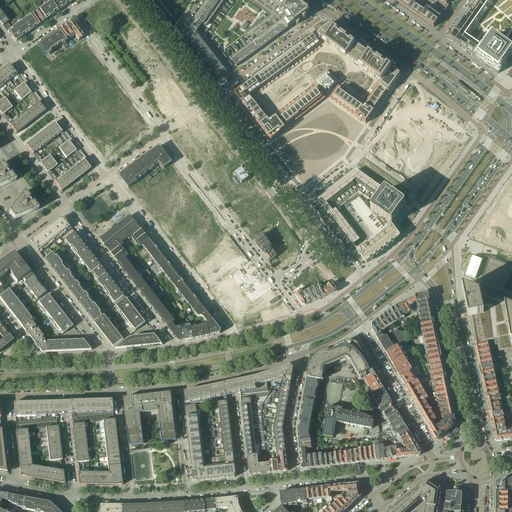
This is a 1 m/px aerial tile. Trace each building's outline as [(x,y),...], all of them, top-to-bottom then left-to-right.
[(38,0),(33,4),(38,11),(45,21),(57,12),(51,2),(48,4),(47,3),(42,7),(39,3),(43,1),(42,0),(38,0)] [(70,4),(66,0),(53,0),(51,2),(57,12),(68,5),(70,4)] [(212,0),(211,0),(209,4),(218,10),(221,6),(212,0)] [(247,0),(262,10),(266,13),(268,15),(269,15),(269,16),(268,17),(245,33),(244,34),(245,35),(250,43),(251,43),(257,51),(287,30),(291,27),(294,25),(309,14),(309,10),(304,7),(299,4),(294,0),(247,0)] [(394,0),(420,18),(433,28),(449,6),(446,4),(440,0),(394,0)] [(511,0),(476,0),(449,40),(476,59),(498,74),(511,54),(511,0)] [(209,4),(206,8),(215,14),(218,10),(209,4)] [(206,8),(203,12),(212,18),(215,14),(206,8)] [(34,13),(34,14),(41,24),(45,21),(38,11),(36,13),(35,12),(34,13)] [(203,12),(200,16),(209,23),(212,18),(203,12)] [(10,21),(5,14),(0,18),(0,23),(3,27),(7,23),(10,21)] [(12,21),(13,23),(22,16),(21,14),(12,21)] [(41,24),(34,14),(32,15),(31,14),(29,15),(30,17),(37,27),(41,24)] [(197,20),(197,21),(202,24),(205,26),(206,27),(209,23),(200,16),(197,20)] [(16,42),(37,27),(30,17),(26,19),(11,29),(7,33),(14,41),(16,42)] [(196,19),(191,26),(198,31),(199,30),(198,30),(202,24),(197,21),(197,20),(196,19)] [(83,37),(74,26),(72,22),(70,22),(66,24),(75,36),(74,36),(78,41),(83,37)] [(11,29),(7,23),(3,27),(7,33),(11,29)] [(75,36),(66,24),(62,27),(71,39),(74,36),(75,36)] [(319,45),(306,64),(324,76),(323,77),(316,82),(319,85),(325,91),(327,89),(329,91),(335,84),(338,87),(330,98),(332,100),(333,98),(335,100),(334,101),(334,102),(336,103),(337,101),(339,103),(338,104),(340,106),(340,105),(341,104),(343,106),(342,107),(344,108),(345,107),(347,108),(346,109),(346,110),(347,111),(348,111),(349,110),(351,111),(350,112),(350,113),(351,114),(352,114),(352,112),(355,114),(354,115),(365,124),(374,112),(373,111),(387,92),(388,93),(400,75),(391,68),(390,69),(382,63),(372,56),(372,57),(351,41),(341,34),(342,34),(333,28),(334,28),(329,24),(326,26),(317,33),(313,36),(312,36),(313,36),(313,37),(319,45)] [(191,26),(187,33),(190,37),(198,31),(191,26)] [(71,39),(62,27),(58,30),(66,41),(66,42),(71,39)] [(57,46),(61,43),(65,49),(69,47),(65,42),(66,41),(58,30),(37,44),(44,54),(45,56),(50,52),(49,51),(53,49),(54,50),(58,47),(57,46)] [(198,31),(190,37),(193,41),(202,35),(199,31),(199,30),(198,31)] [(202,35),(193,41),(196,45),(205,39),(202,35)] [(313,36),(309,39),(309,40),(315,48),(319,45),(313,37),(313,36)] [(205,39),(196,45),(199,49),(208,43),(205,39)] [(309,39),(305,42),(306,43),(311,50),(315,48),(309,40),(309,39)] [(305,42),(301,45),(302,46),(307,53),(311,50),(306,43),(305,42)] [(208,43),(199,49),(203,53),(211,47),(208,43)] [(250,43),(247,46),(253,54),(257,51),(251,43),(250,43)] [(298,48),(297,48),(298,48),(303,56),(307,53),(302,46),(301,45),(301,46),(298,48)] [(247,46),(243,49),(249,57),(253,54),(247,46)] [(211,47),(203,53),(206,57),(214,51),(211,47)] [(294,50),(294,51),(300,59),(303,56),(298,48),(297,48),(294,50)] [(243,49),(239,52),(245,60),(249,57),(243,49)] [(214,51),(206,57),(209,61),(217,55),(214,51)] [(290,53),(290,54),(296,62),(300,59),(294,51),(293,51),(290,53)] [(239,52),(235,55),(241,63),(245,60),(239,52)] [(290,54),(286,57),(292,65),(296,62),(290,54),(289,54),(290,54)] [(217,55),(209,61),(212,65),(220,59),(217,55)] [(235,55),(230,58),(237,67),(241,63),(235,55)] [(286,57),(282,60),(288,67),(292,65),(286,57)] [(220,59),(212,65),(215,69),(224,63),(220,59)] [(282,60),(278,63),(284,70),(288,67),(282,60)] [(224,63),(215,69),(218,73),(227,67),(224,63)] [(278,63),(274,65),(280,73),(284,70),(278,63)] [(37,102),(31,93),(23,84),(17,75),(9,65),(0,72),(0,83),(2,86),(15,76),(22,85),(13,91),(21,101),(27,96),(30,94),(31,96),(36,103),(23,113),(31,123),(45,112),(37,102)] [(274,65),(270,68),(276,76),(280,73),(274,65)] [(227,67),(218,73),(221,78),(230,71),(227,67)] [(266,70),(266,71),(272,79),(276,76),(270,68),(267,71),(266,70)] [(263,73),(262,74),(263,74),(268,82),(272,79),(266,71),(263,73)] [(259,76),(258,76),(259,77),(264,85),(268,82),(263,74),(262,74),(259,76)] [(255,79),(254,79),(255,80),(260,87),(264,85),(259,77),(258,76),(258,77),(255,79)] [(254,79),(250,82),(251,82),(257,90),(260,87),(255,80),(254,79)] [(250,82),(246,84),(247,85),(253,93),(257,90),(251,82),(250,82)] [(5,100),(4,98),(0,101),(0,88),(2,86),(0,83),(0,112),(2,116),(9,124),(16,134),(31,123),(23,113),(10,123),(3,115),(12,108),(8,103),(5,100)] [(246,84),(243,87),(243,88),(248,94),(249,96),(253,93),(247,85),(246,84)] [(243,87),(234,94),(236,96),(237,98),(238,99),(239,101),(248,94),(243,88),(243,87)] [(268,120),(259,126),(270,141),(287,128),(285,127),(287,125),(288,126),(289,127),(290,125),(289,124),(291,122),(292,124),(294,123),(294,122),(293,121),(295,119),(296,121),(298,120),(297,118),(299,116),(300,118),(302,117),(301,115),(303,113),(304,115),(305,114),(304,112),(306,111),(307,112),(308,112),(309,111),(308,109),(310,108),(311,109),(313,108),(312,106),(314,105),(315,106),(317,105),(316,103),(318,102),(319,103),(321,102),(320,100),(322,99),(323,100),(325,99),(316,87),(314,88),(276,117),(273,119),(271,116),(267,119),(268,120)] [(248,94),(239,101),(240,102),(244,107),(253,101),(251,98),(249,96),(248,94)] [(253,101),(244,107),(245,108),(247,111),(256,104),(253,101)] [(256,104),(247,111),(248,111),(248,112),(250,115),(259,108),(256,104)] [(259,108),(250,115),(251,116),(252,117),(253,118),(262,112),(259,108)] [(262,112),(253,118),(255,121),(256,122),(265,116),(262,112)] [(265,116),(256,122),(258,125),(259,126),(268,120),(267,119),(265,116)] [(76,151),(70,144),(68,141),(62,133),(54,123),(39,134),(47,144),(60,134),(67,142),(58,149),(66,159),(74,152),(81,160),(68,171),(76,180),(90,169),(82,159),(76,151)] [(25,145),(33,155),(39,164),(42,166),(45,171),(47,173),(54,182),(61,192),(61,191),(65,189),(68,186),(72,183),(76,180),(68,171),(65,173),(64,174),(61,176),(58,178),(57,179),(55,181),(48,172),(57,166),(49,156),(41,163),(34,154),(36,152),(39,156),(42,153),(40,150),(43,147),(47,144),(39,134),(36,137),(32,140),(29,143),(25,145)] [(172,163),(161,148),(160,147),(151,153),(150,153),(149,154),(148,154),(148,155),(147,156),(146,157),(154,166),(159,162),(164,169),(172,163)] [(140,177),(154,166),(146,157),(143,158),(141,160),(138,163),(135,164),(133,166),(132,167),(140,177)] [(0,166),(0,187),(15,181),(10,174),(9,175),(6,172),(7,170),(2,164),(0,166)] [(140,177),(132,167),(130,168),(128,170),(119,176),(128,188),(129,188),(136,182),(137,181),(136,180),(140,177)] [(236,175),(233,177),(236,180),(239,178),(247,172),(245,170),(243,167),(235,174),(236,175)] [(349,176),(348,177),(352,182),(354,181),(360,173),(359,172),(357,171),(356,171),(354,173),(353,173),(350,175),(349,176)] [(239,178),(236,180),(237,182),(240,180),(242,183),(250,177),(247,172),(239,178)] [(360,173),(354,181),(358,184),(363,176),(363,175),(360,173)] [(363,176),(358,184),(362,186),(367,178),(364,176),(363,176)] [(345,180),(344,180),(350,188),(353,185),(354,185),(352,182),(348,177),(347,177),(346,179),(345,180)] [(367,178),(362,186),(366,189),(371,181),(368,179),(367,178)] [(342,182),(340,183),(346,191),(350,188),(344,180),(343,181),(342,182)] [(371,181),(366,189),(370,192),(375,184),(372,182),(371,181)] [(155,199),(158,202),(165,196),(155,183),(149,186),(155,194),(150,198),(152,201),(155,199)] [(337,185),(336,186),(342,194),(346,191),(340,183),(338,185),(337,185)] [(375,184),(370,192),(374,195),(379,187),(378,186),(376,185),(375,184)] [(334,187),(332,189),(338,197),(342,194),(336,186),(336,187),(334,187)] [(379,187),(374,195),(378,198),(383,190),(382,189),(380,187),(379,187)] [(329,191),(329,192),(335,200),(338,197),(332,189),(331,190),(329,191)] [(350,202),(345,206),(367,235),(369,237),(371,240),(361,248),(357,251),(356,251),(365,263),(366,263),(367,263),(399,238),(400,237),(400,236),(399,236),(391,225),(396,218),(395,218),(397,216),(398,216),(400,213),(404,207),(405,206),(405,205),(404,205),(404,204),(391,195),(390,197),(388,195),(389,194),(385,191),(375,205),(370,211),(370,212),(359,197),(358,196),(351,201),(350,202)] [(24,192),(20,198),(9,213),(14,220),(38,210),(33,203),(31,204),(31,203),(29,201),(28,200),(30,199),(24,192)] [(327,193),(325,195),(331,202),(335,200),(329,192),(328,192),(327,193)] [(322,197),(321,198),(327,205),(331,202),(325,195),(323,196),(322,197)] [(318,200),(317,201),(323,208),(327,205),(321,198),(318,200)] [(327,205),(323,208),(328,216),(330,215),(333,212),(332,212),(327,205)] [(333,212),(330,215),(332,218),(340,212),(337,208),(336,209),(335,210),(332,212),(333,212)] [(340,212),(332,218),(335,222),(343,216),(340,212)] [(100,239),(104,245),(105,247),(105,248),(106,248),(111,254),(119,263),(125,258),(129,255),(121,246),(124,244),(122,243),(128,238),(129,240),(132,238),(139,248),(142,245),(149,240),(142,230),(137,224),(137,223),(136,222),(135,222),(130,216),(118,225),(117,225),(116,225),(115,226),(114,226),(114,227),(113,227),(113,228),(112,229),(112,230),(100,239)] [(343,216),(335,222),(338,226),(346,220),(343,216)] [(65,231),(70,237),(75,233),(67,222),(63,217),(31,242),(39,252),(65,231)] [(346,220),(338,226),(341,230),(349,224),(346,220)] [(199,221),(192,227),(196,233),(204,227),(199,221)] [(349,224),(341,230),(344,234),(352,228),(349,224)] [(352,228),(344,234),(347,237),(355,231),(352,228)] [(355,231),(347,237),(350,241),(358,235),(355,231)] [(75,233),(70,237),(65,240),(71,248),(81,241),(75,233)] [(263,235),(253,242),(256,246),(265,238),(263,235)] [(358,235),(350,241),(353,245),(357,242),(361,239),(358,235)] [(265,238),(256,246),(259,249),(268,242),(265,238)] [(163,256),(150,240),(149,240),(142,245),(155,262),(163,256)] [(81,241),(71,248),(77,255),(87,248),(81,241)] [(268,242),(259,249),(262,253),(269,247),(271,246),(268,242)] [(272,252),(269,247),(262,253),(265,257),(272,252)] [(87,248),(77,255),(80,259),(90,252),(87,248)] [(90,252),(80,259),(86,267),(95,259),(90,252)] [(272,252),(265,257),(268,261),(276,256),(272,252)] [(0,262),(0,293),(3,291),(2,289),(3,288),(0,284),(0,278),(8,273),(7,272),(8,271),(13,276),(11,277),(16,283),(22,279),(25,282),(32,277),(29,273),(30,273),(15,254),(13,253),(0,262)] [(45,260),(51,268),(60,260),(55,253),(45,260)] [(204,268),(210,263),(212,267),(217,263),(209,253),(204,257),(207,260),(201,264),(204,268)] [(511,265),(510,264),(501,261),(502,259),(492,256),(491,257),(486,256),(481,254),(480,255),(483,256),(474,283),(471,281),(470,283),(481,286),(481,285),(511,297),(511,265)] [(176,273),(163,256),(155,262),(168,278),(176,273)] [(141,278),(125,258),(119,263),(118,264),(133,284),(141,278)] [(89,270),(98,263),(98,262),(97,262),(95,259),(86,267),(89,270)] [(60,260),(51,268),(54,271),(63,264),(60,260)] [(92,274),(101,267),(98,263),(89,270),(92,274)] [(69,271),(63,264),(54,271),(60,279),(69,271)] [(95,278),(104,271),(101,267),(92,274),(95,278)] [(72,275),(69,271),(60,279),(63,282),(72,275)] [(98,282),(107,274),(104,271),(95,278),(98,282)] [(189,289),(176,273),(168,278),(181,295),(189,289)] [(107,274),(98,282),(103,289),(113,282),(107,274)] [(78,282),(72,275),(63,282),(68,290),(78,282)] [(36,281),(35,279),(33,276),(32,277),(25,282),(25,283),(24,284),(27,288),(25,290),(28,294),(39,285),(36,281)] [(154,295),(144,281),(141,278),(133,284),(146,300),(154,295)] [(84,290),(86,288),(87,289),(90,286),(88,284),(85,286),(86,286),(83,289),(78,282),(68,290),(74,297),(84,290)] [(113,282),(103,289),(109,297),(119,289),(113,282)] [(337,290),(331,283),(323,289),(326,296),(336,292),(337,290)] [(319,284),(315,286),(316,287),(321,299),(326,296),(323,289),(320,285),(319,284)] [(0,296),(0,299),(22,327),(31,321),(30,321),(32,320),(13,295),(19,291),(14,285),(0,296)] [(39,285),(28,294),(31,298),(34,296),(37,300),(46,293),(42,289),(39,285)] [(310,287),(311,289),(316,301),(321,299),(316,287),(315,286),(314,285),(310,287)] [(511,305),(462,288),(466,310),(474,345),(488,342),(496,340),(498,352),(511,349),(511,305)] [(112,301),(122,293),(119,289),(109,297),(112,301)] [(189,289),(181,295),(194,312),(202,306),(189,289)] [(316,301),(311,289),(308,290),(308,289),(306,290),(307,292),(312,303),(316,301)] [(77,301),(87,294),(84,290),(74,297),(77,301)] [(307,305),(302,293),(301,290),(295,295),(303,305),(305,306),(307,305)] [(304,292),(302,293),(307,305),(312,303),(307,292),(304,293),(304,292)] [(115,304),(125,297),(122,293),(112,301),(115,304)] [(80,305),(89,297),(87,294),(77,301),(80,305)] [(415,297),(416,304),(429,301),(428,295),(427,295),(427,294),(426,294),(416,296),(415,297)] [(47,295),(37,303),(46,314),(56,306),(47,295)] [(167,311),(154,295),(146,300),(159,317),(167,311)] [(89,297),(80,305),(86,312),(95,305),(89,297)] [(417,309),(416,304),(415,297),(406,302),(413,315),(418,313),(417,309)] [(136,311),(126,299),(116,306),(126,318),(136,311)] [(413,315),(406,302),(398,306),(404,319),(413,315)] [(95,305),(86,312),(89,316),(98,308),(95,305)] [(66,319),(56,306),(46,314),(56,327),(66,319)] [(202,306),(194,312),(198,317),(202,317),(204,318),(207,322),(207,323),(212,319),(202,306)] [(404,319),(398,306),(393,308),(401,321),(404,319)] [(98,308),(89,316),(94,323),(104,316),(98,308)] [(401,321),(393,308),(389,311),(395,322),(397,321),(398,323),(400,321),(401,321)] [(145,323),(136,311),(126,318),(131,326),(125,330),(129,335),(145,323)] [(167,311),(159,317),(168,327),(173,323),(175,321),(167,311)] [(395,322),(389,311),(385,313),(392,324),(394,323),(394,324),(396,323),(395,322)] [(433,320),(431,311),(418,313),(413,315),(404,319),(401,321),(400,321),(401,323),(405,321),(408,326),(419,323),(433,320)] [(393,326),(392,324),(385,313),(381,316),(388,327),(390,326),(391,327),(393,326)] [(104,316),(94,323),(104,336),(114,328),(104,316)] [(388,327),(381,316),(377,320),(385,331),(386,330),(386,329),(388,327)] [(66,319),(56,327),(62,334),(72,327),(66,319)] [(209,331),(217,325),(212,319),(207,323),(207,325),(209,331)] [(385,331),(377,320),(374,323),(372,325),(371,329),(378,341),(384,337),(382,333),(385,331)] [(433,320),(419,323),(420,328),(434,325),(433,320)] [(41,326),(37,329),(36,329),(35,328),(36,327),(31,321),(22,327),(31,339),(40,333),(44,330),(41,326)] [(176,328),(173,323),(168,327),(178,341),(180,342),(184,341),(181,328),(181,327),(176,328)] [(0,351),(13,341),(9,335),(8,335),(0,324),(0,351)] [(210,336),(209,331),(207,325),(191,329),(193,339),(210,336)] [(221,331),(217,325),(209,331),(210,336),(220,334),(221,331)] [(434,325),(420,328),(421,334),(435,331),(434,325)] [(114,348),(129,335),(125,330),(120,335),(114,328),(104,336),(114,348)] [(397,346),(408,339),(406,333),(396,330),(388,335),(384,337),(378,341),(385,353),(397,346)] [(435,331),(421,334),(422,339),(437,336),(435,331)] [(45,353),(44,342),(44,339),(44,337),(44,335),(42,332),(40,333),(31,339),(42,353),(45,353)] [(155,335),(134,337),(133,337),(132,337),(131,338),(130,338),(129,338),(129,339),(128,339),(127,340),(115,349),(162,345),(155,335)] [(437,336),(422,339),(423,345),(438,341),(437,336)] [(388,358),(411,345),(408,339),(397,346),(385,353),(388,358)] [(91,351),(83,340),(70,341),(70,352),(91,351)] [(70,352),(70,341),(54,342),(54,352),(70,352)] [(310,358),(308,371),(307,378),(319,380),(320,381),(320,380),(321,373),(325,374),(326,370),(345,361),(343,358),(344,356),(351,359),(350,360),(362,380),(364,379),(374,373),(372,370),(371,370),(372,369),(368,364),(368,363),(365,357),(364,357),(364,356),(361,351),(360,350),(357,344),(348,341),(341,344),(340,345),(340,344),(334,347),(333,348),(333,347),(327,350),(328,350),(327,351),(326,351),(321,353),(320,354),(310,358)] [(438,341),(423,345),(424,350),(439,347),(438,341)] [(54,352),(54,342),(44,342),(45,353),(54,352)] [(488,342),(474,345),(475,351),(489,348),(488,342)] [(405,355),(414,350),(411,345),(388,358),(391,363),(405,355)] [(439,347),(424,350),(425,355),(440,352),(439,347)] [(489,348),(475,351),(476,356),(490,353),(489,348)] [(394,368),(407,360),(416,355),(414,350),(405,355),(391,363),(394,368)] [(440,352),(425,355),(427,361),(441,357),(440,352)] [(490,353),(476,356),(478,362),(491,359),(490,353)] [(441,357),(427,361),(428,366),(442,363),(441,357)] [(491,359),(478,362),(479,367),(493,364),(491,359)] [(397,373),(410,365),(407,360),(394,368),(397,373)] [(442,363),(428,366),(429,371),(443,368),(442,363)] [(493,364),(479,367),(480,372),(494,369),(493,364)] [(184,392),(185,400),(184,400),(184,403),(191,403),(191,404),(221,400),(221,396),(223,396),(223,400),(227,399),(226,395),(234,394),(240,392),(241,395),(268,392),(267,382),(286,376),(286,377),(285,377),(285,378),(291,379),(294,366),(292,365),(254,377),(233,382),(184,392)] [(410,365),(397,373),(400,378),(412,371),(413,370),(410,365)] [(443,368),(429,371),(430,377),(445,374),(443,368)] [(494,369),(480,372),(481,378),(495,375),(494,369)] [(412,371),(400,378),(403,383),(415,376),(412,371)] [(366,384),(377,378),(374,373),(364,379),(366,384)] [(445,374),(430,377),(431,382),(446,379),(445,374)] [(495,375),(481,378),(482,383),(496,380),(495,375)] [(405,387),(417,380),(415,376),(403,383),(405,387)] [(316,394),(318,385),(319,380),(307,378),(304,391),(316,394)] [(370,389),(380,383),(377,378),(366,384),(370,389)] [(408,392),(423,383),(421,378),(417,380),(405,387),(408,392)] [(447,384),(446,379),(431,382),(429,382),(427,383),(428,388),(429,388),(447,384)] [(496,380),(482,383),(483,388),(497,385),(496,380)] [(380,383),(370,389),(372,394),(373,394),(383,388),(380,383)] [(411,396),(422,390),(425,388),(423,383),(408,392),(411,396)] [(449,395),(447,384),(429,388),(431,398),(449,395)] [(497,385),(483,388),(485,394),(498,391),(497,385)] [(373,394),(372,394),(372,395),(374,400),(385,393),(383,388),(373,394)] [(422,390),(411,396),(413,401),(425,394),(422,390)] [(311,418),(314,402),(315,402),(316,394),(304,391),(303,400),(300,416),(311,418)] [(498,391),(485,394),(486,399),(500,396),(498,391)] [(124,399),(125,410),(126,413),(129,445),(144,444),(140,416),(159,414),(162,442),(176,440),(172,407),(172,405),(171,393),(124,399)] [(270,393),(241,397),(241,399),(251,398),(251,399),(258,398),(259,402),(260,402),(262,401),(262,397),(268,397),(270,393)] [(377,404),(388,398),(385,393),(374,400),(377,404)] [(425,394),(413,401),(416,405),(426,399),(427,399),(425,394)] [(451,405),(449,395),(431,398),(427,399),(431,409),(451,405)] [(506,395),(500,396),(486,399),(487,404),(501,401),(507,399),(506,395)] [(389,407),(392,405),(388,398),(377,404),(375,406),(372,407),(371,408),(375,414),(381,411),(389,406),(389,407)] [(431,409),(427,399),(426,399),(416,405),(422,415),(431,409)] [(63,402),(55,402),(46,402),(45,402),(41,402),(40,402),(36,403),(35,403),(31,403),(29,403),(26,403),(24,403),(21,403),(19,403),(13,403),(14,410),(15,415),(56,414),(64,413),(71,413),(71,417),(74,417),(74,413),(76,413),(76,417),(76,418),(109,414),(109,413),(112,413),(112,412),(112,408),(111,401),(111,400),(63,402)] [(511,414),(511,403),(502,406),(488,409),(490,419),(503,416),(511,414)] [(392,405),(389,407),(390,409),(389,409),(382,413),(384,418),(385,417),(396,411),(396,410),(395,407),(394,407),(392,405)] [(454,416),(452,411),(451,405),(431,409),(422,415),(428,425),(432,422),(436,420),(442,419),(444,418),(454,416)] [(325,407),(324,413),(327,414),(323,435),(333,437),(335,422),(372,429),(373,419),(371,419),(372,415),(367,414),(366,417),(359,415),(359,413),(353,412),(352,414),(341,412),(341,410),(335,408),(325,406),(325,407)] [(396,411),(385,417),(384,418),(383,418),(385,420),(387,419),(388,422),(399,415),(396,411)] [(113,420),(112,415),(77,419),(72,419),(73,424),(84,423),(102,421),(113,420)] [(197,415),(186,417),(186,421),(186,422),(186,424),(187,428),(187,429),(187,431),(188,435),(188,436),(188,439),(188,442),(189,443),(189,446),(189,449),(189,451),(190,453),(190,456),(190,458),(191,460),(191,462),(192,463),(192,467),(192,470),(193,480),(195,482),(197,481),(197,479),(200,479),(200,481),(201,481),(201,479),(203,479),(203,481),(211,480),(213,480),(215,480),(215,478),(217,477),(218,479),(222,479),(225,478),(227,478),(229,478),(229,476),(231,476),(232,478),(234,478),(236,476),(235,465),(234,465),(234,463),(233,455),(224,456),(204,459),(204,458),(202,458),(197,416),(197,415)] [(399,415),(388,422),(390,424),(388,426),(389,428),(390,427),(391,426),(402,420),(399,415)] [(309,432),(310,423),(311,418),(300,416),(297,432),(298,440),(309,439),(309,432)] [(454,416),(444,418),(442,419),(450,429),(455,425),(455,424),(455,423),(454,416)] [(503,416),(490,419),(491,425),(504,422),(503,416)] [(56,426),(56,421),(57,421),(57,419),(53,419),(53,418),(18,422),(18,423),(16,424),(16,431),(27,430),(46,428),(56,426)] [(432,422),(435,428),(437,430),(442,436),(450,429),(442,419),(436,420),(432,422)] [(120,464),(115,425),(114,420),(113,420),(102,421),(107,466),(120,464)] [(402,420),(391,426),(390,427),(393,432),(404,425),(402,420)] [(437,430),(435,428),(432,422),(428,425),(436,439),(437,440),(438,440),(442,436),(437,430)] [(504,422),(491,425),(492,430),(505,427),(504,422)] [(86,442),(84,423),(73,424),(72,424),(72,425),(74,443),(86,442)] [(404,425),(393,432),(395,436),(397,435),(407,430),(404,425)] [(62,460),(58,427),(58,426),(56,426),(46,428),(49,461),(62,460)] [(32,466),(27,430),(16,431),(15,431),(19,467),(32,466)] [(407,430),(397,435),(400,440),(410,434),(407,430)] [(511,430),(506,432),(493,435),(495,440),(496,441),(511,439),(511,430)] [(410,434),(400,440),(403,445),(413,439),(410,434)] [(397,459),(396,451),(394,440),(396,439),(395,437),(389,440),(389,443),(391,459),(397,459)] [(413,439),(403,445),(406,450),(416,445),(413,439)] [(383,440),(382,440),(379,440),(377,441),(380,461),(386,460),(384,443),(383,440)] [(88,462),(86,442),(74,443),(76,463),(78,463),(88,462)] [(406,450),(405,450),(406,458),(419,456),(420,453),(416,445),(406,450)] [(308,469),(307,459),(307,456),(306,456),(306,453),(307,452),(306,449),(299,450),(301,468),(303,470),(308,469)] [(405,450),(396,451),(397,459),(406,458),(405,450)] [(247,456),(250,475),(250,476),(271,473),(270,463),(260,464),(259,465),(257,455),(256,455),(247,456)] [(122,485),(120,465),(120,464),(107,466),(108,473),(77,473),(79,485),(122,485)] [(63,471),(32,466),(19,467),(20,476),(64,484),(63,471)] [(511,511),(511,479),(497,481),(497,482),(496,482),(496,483),(496,511),(505,511),(511,511)] [(434,511),(438,492),(434,491),(436,489),(427,484),(425,482),(421,486),(420,485),(388,511),(403,511),(418,500),(426,501),(426,505),(424,505),(424,506),(425,509),(425,511),(423,511),(434,511)] [(360,489),(359,485),(358,483),(344,485),(345,491),(348,491),(360,489)] [(332,493),(340,492),(345,491),(344,485),(325,487),(326,499),(327,504),(330,502),(330,499),(332,499),(331,498),(331,496),(336,495),(338,495),(338,493),(332,494),(332,493)] [(306,502),(305,489),(290,491),(292,504),(306,503),(306,502)] [(292,504),(290,491),(280,492),(281,506),(282,506),(287,506),(287,505),(292,504)] [(0,507),(3,500),(9,501),(10,495),(0,493),(0,511),(6,511),(3,511),(0,507)] [(352,505),(361,497),(360,494),(348,496),(345,497),(352,505)] [(348,508),(336,495),(331,496),(331,498),(332,498),(336,503),(336,502),(344,511),(348,508)] [(352,505),(345,497),(342,495),(338,495),(336,495),(348,508),(352,505)] [(239,506),(238,497),(215,500),(216,510),(228,509),(229,511),(234,511),(240,509),(239,506)] [(444,507),(443,511),(447,511),(462,511),(463,500),(462,500),(446,497),(445,504),(444,507)] [(48,511),(54,506),(51,503),(25,498),(23,509),(23,510),(35,511),(48,511)] [(205,511),(204,501),(194,502),(195,511),(205,511)] [(336,502),(336,503),(332,506),(337,511),(343,511),(344,511),(336,502)] [(170,511),(169,503),(154,504),(154,511),(170,511)] [(337,511),(332,506),(329,503),(326,506),(331,511),(337,511)]
